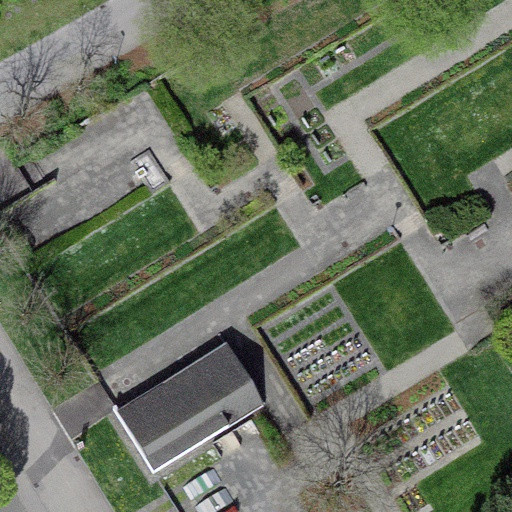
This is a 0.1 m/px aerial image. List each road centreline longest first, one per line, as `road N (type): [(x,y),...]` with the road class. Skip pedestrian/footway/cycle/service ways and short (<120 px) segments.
road 1 (residential): [(171,0),(0,94)]
road 2 (residential): [(0,401),(68,511)]
